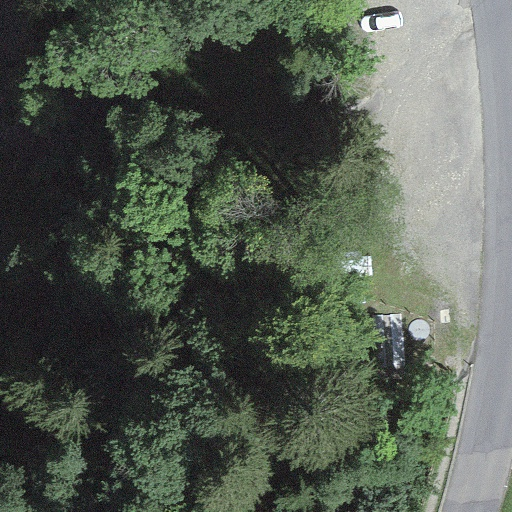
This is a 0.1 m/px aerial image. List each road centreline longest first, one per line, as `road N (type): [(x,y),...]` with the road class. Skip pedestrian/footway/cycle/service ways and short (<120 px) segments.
road 1 (tertiary): [(511,165),(504,321),(479,451),(458,511)]
road 2 (tertiary): [(494,0),(511,123)]
